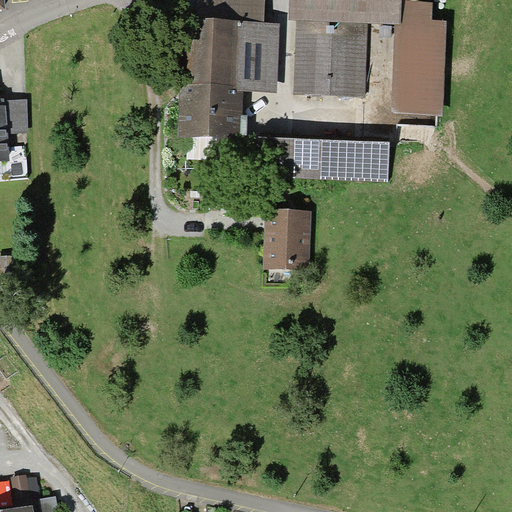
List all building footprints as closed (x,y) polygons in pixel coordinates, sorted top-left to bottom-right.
[(187,0),(186,23),(264,27),(265,0),(187,0)] [(403,0),(289,0),(289,24),(297,24),(294,96),(365,98),(368,26),(396,27),(393,117),(444,118),(447,23),(433,22),(434,5),(404,4),(403,0)] [(186,23),(177,23),(175,85),(180,86),(179,140),(241,143),(244,95),(277,94),(280,27),(264,27),(186,23)] [(4,108),(0,108),(0,165),(12,165),(10,137),(29,135),(27,101),(4,103),(4,108)] [(391,146),(259,142),(258,179),(389,184),(391,146)] [(312,213),(266,211),(263,272),(310,273),(312,213)]
